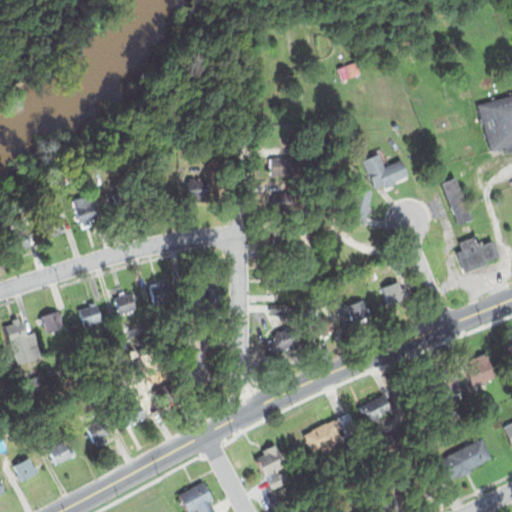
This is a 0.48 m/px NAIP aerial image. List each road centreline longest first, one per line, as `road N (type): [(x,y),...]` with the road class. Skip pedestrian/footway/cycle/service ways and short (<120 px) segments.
road 1 (residential): [(59,511),(313,379),(511,297)]
road 2 (residential): [(0,289),(143,245),(237,235)]
road 3 (residential): [(237,235),(242,415)]
